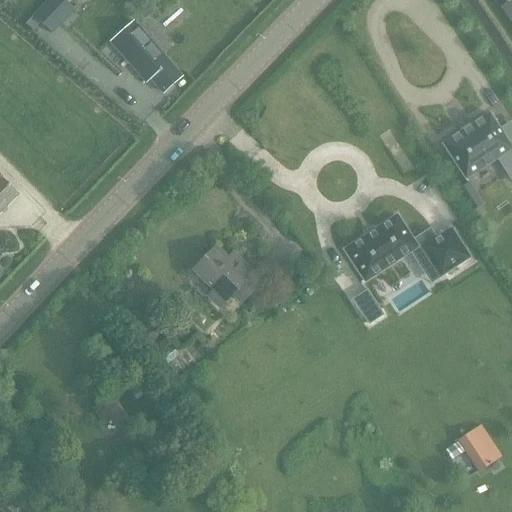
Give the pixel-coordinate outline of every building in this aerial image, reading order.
[(51,33),(73,10),(62,0),(48,0),(33,16),(39,22),(51,33)] [(33,16),(26,23),(32,29),(39,22),(33,16)] [(150,79),(162,92),(180,77),(134,26),(112,46),(145,83),(150,79)] [(496,159),(510,150),(511,152),(511,140),(507,143),(498,130),(488,114),(441,145),(464,180),(496,159)] [(0,211),(17,195),(0,178),(0,211)] [(481,204),(467,182),(456,190),(470,211),(481,204)] [(364,281),(420,245),(440,277),(469,258),(450,228),(430,241),(425,233),(413,240),(396,215),(343,249),(364,281)] [(234,269),(214,248),(193,270),(213,290),(207,296),(218,307),(231,294),(240,302),(259,282),(240,263),(234,269)] [(381,315),(366,292),(353,301),(368,324),(381,315)] [(111,395),(91,409),(100,422),(106,418),(114,430),(129,420),(111,395)] [(477,426),(464,433),(485,467),(498,459),(477,426)] [(0,498),(0,511),(21,511),(8,493),(0,498)]
